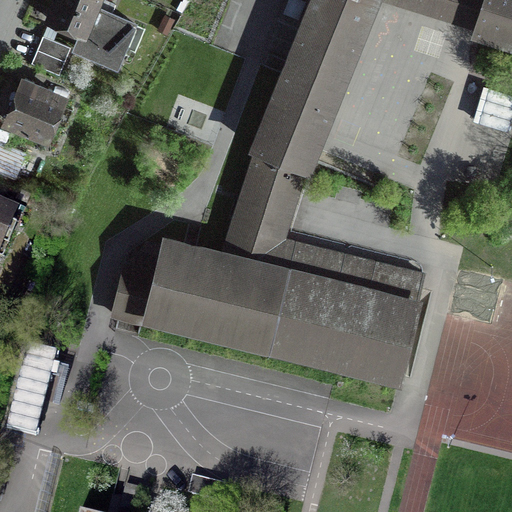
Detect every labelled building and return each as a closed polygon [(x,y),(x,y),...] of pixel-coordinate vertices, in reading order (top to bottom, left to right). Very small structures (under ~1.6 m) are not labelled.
[(56,0),(48,21),(80,34),(78,39),(95,47),(90,60),(114,70),(133,24),(110,14),(113,5),(100,0),(56,0)] [(313,0),(254,149),(257,150),(224,256),(164,241),(156,275),(125,268),(125,266),(124,266),(123,267),(112,312),(112,314),(113,314),(114,313),(144,320),(143,321),(144,322),(145,321),(146,314),(399,378),(417,304),(415,303),(422,275),(278,239),(302,168),(305,169),(373,0),(313,0)] [(389,0),(404,5),(477,27),(485,0),(389,0)] [(511,43),(511,0),(485,0),(477,27),(475,32),(511,43)] [(41,37),(30,64),(57,76),(69,48),(41,37)] [(5,122),(45,138),(60,101),(21,85),(5,122)] [(0,142),(0,173),(14,179),(25,153),(0,142)] [(0,243),(14,212),(0,206),(0,243)] [(190,495),(219,503),(224,485),(195,478),(190,495)] [(123,490),(117,511),(132,511),(137,493),(123,490)]
